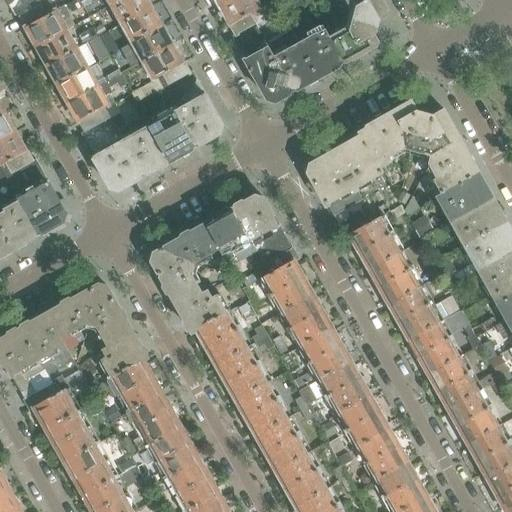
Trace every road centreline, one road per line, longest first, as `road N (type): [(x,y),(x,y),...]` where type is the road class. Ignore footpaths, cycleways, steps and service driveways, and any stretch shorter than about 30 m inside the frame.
road 1 (residential): [(471,511),(264,145)]
road 2 (residential): [(263,511),(107,234)]
road 3 (residential): [(107,234),(0,42)]
road 4 (residential): [(435,49),(264,145)]
road 5 (residential): [(264,145),(107,234)]
road 6 (residential): [(264,145),(182,0)]
road 7 (residential): [(435,49),(511,184)]
road 8 (residential): [(107,234),(0,294)]
